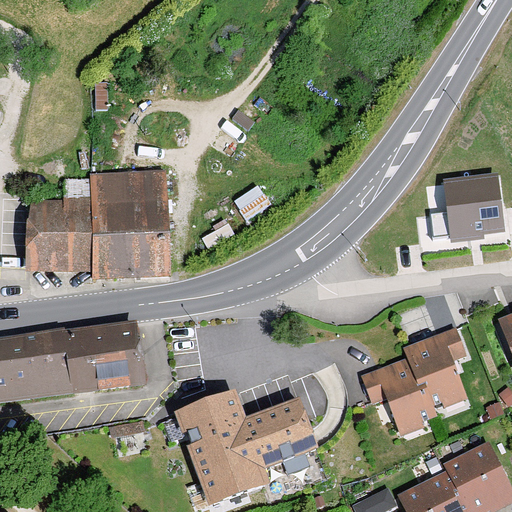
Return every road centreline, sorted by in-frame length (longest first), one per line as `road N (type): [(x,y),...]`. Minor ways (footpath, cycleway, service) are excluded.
road 1 (secondary): [(494,0),(382,182),(344,225),(299,256)]
road 2 (secondary): [(299,256),(193,299),(0,322)]
road 3 (residential): [(511,273),(378,290),(345,287),(299,256)]
